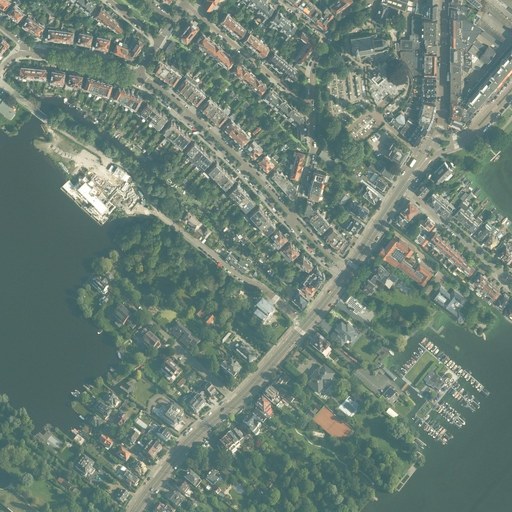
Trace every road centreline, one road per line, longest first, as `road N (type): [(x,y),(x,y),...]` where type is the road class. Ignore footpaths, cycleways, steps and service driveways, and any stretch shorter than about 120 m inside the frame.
road 1 (residential): [(304,324),(161,213),(125,167),(0,80)]
road 2 (residential): [(234,403),(114,287)]
road 3 (residential): [(310,102),(183,2)]
road 4 (residential): [(443,0),(443,113),(433,140)]
road 5 (residential): [(507,279),(401,189)]
